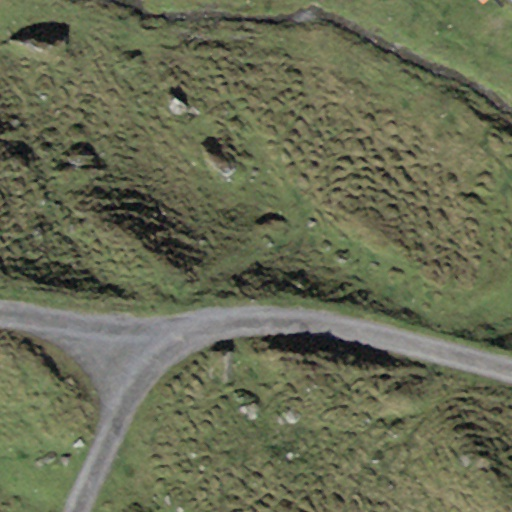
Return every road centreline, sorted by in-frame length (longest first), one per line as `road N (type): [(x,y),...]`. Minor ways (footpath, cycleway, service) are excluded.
road 1 (track): [(511,371),(282,319),(101,330),(0,311)]
road 2 (track): [(76,511),(146,331)]
